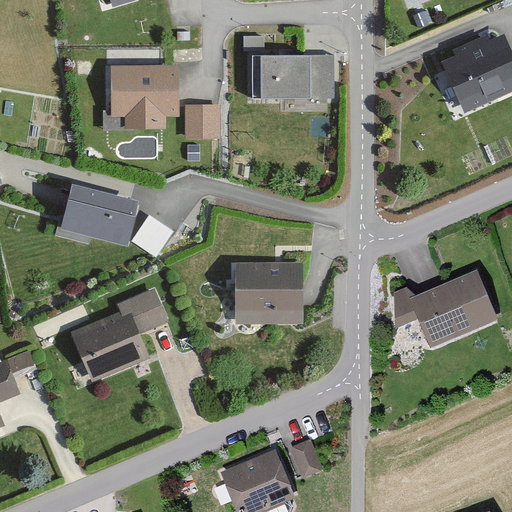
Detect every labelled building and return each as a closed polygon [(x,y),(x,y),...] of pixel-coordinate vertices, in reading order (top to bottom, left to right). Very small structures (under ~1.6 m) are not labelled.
[(106,0),(109,9),(138,1),(137,0),(106,0)] [(267,33),(248,33),(248,48),(267,48),(267,33)] [(485,35),(450,50),(454,58),(442,63),(463,112),(511,90),(511,57),(503,36),(488,42),(485,35)] [(334,85),(334,57),(249,57),(249,101),(330,101),(330,85),(334,85)] [(177,118),(176,66),(109,67),(110,119),(124,119),(124,131),(164,130),(163,119),(177,118)] [(218,140),(217,106),(182,107),(183,141),(218,140)] [(134,204),(70,187),(59,229),(123,246),(134,204)] [(169,231),(147,216),(129,243),(151,257),(169,231)] [(299,326),(299,264),(233,264),(234,326),(299,326)] [(498,321),(481,275),(415,299),(412,291),(403,294),(407,330),(426,323),(434,344),(498,321)] [(163,324),(150,292),(115,306),(118,313),(69,333),(89,383),(147,359),(137,335),(163,324)] [(0,402),(19,395),(6,362),(0,363),(0,427),(2,427),(0,422),(0,402)] [(320,473),(307,442),(287,451),(299,481),(320,473)] [(259,511),(291,500),(273,454),(220,474),(234,511),(259,511)]
